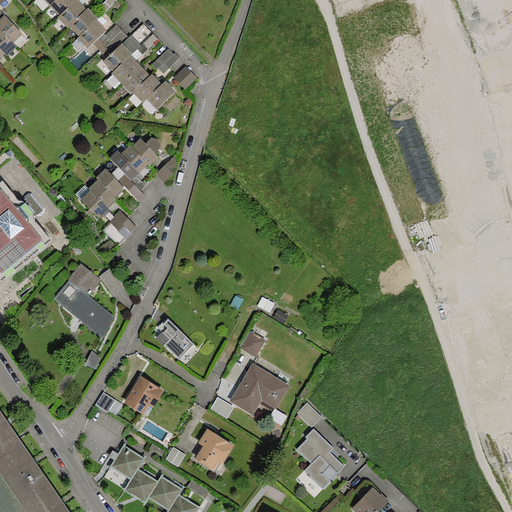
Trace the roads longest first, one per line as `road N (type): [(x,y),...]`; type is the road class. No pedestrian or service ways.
road 1 (primary): [(369,0),(511,401)]
road 2 (residential): [(215,81),(165,267),(129,339),(58,441)]
road 3 (primary): [(511,350),(391,0)]
road 4 (primary): [(511,297),(413,0)]
